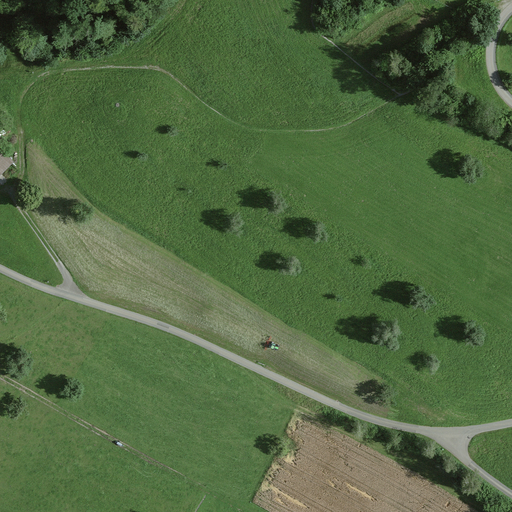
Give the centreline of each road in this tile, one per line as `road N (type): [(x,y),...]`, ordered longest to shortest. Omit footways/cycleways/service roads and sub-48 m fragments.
road 1 (unclassified): [(0,267),(186,334),(380,422),(445,431),(511,421)]
road 2 (track): [(0,189),(22,168),(18,99),(39,73)]
road 3 (track): [(9,186),(64,268),(70,295)]
